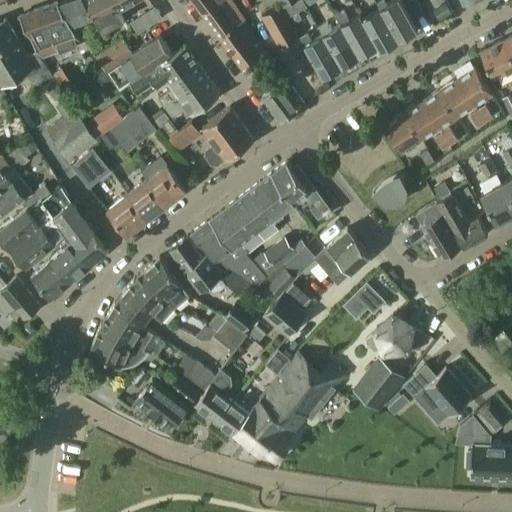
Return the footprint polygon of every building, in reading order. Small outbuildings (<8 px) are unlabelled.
[(84,0),(66,0),(61,2),(81,34),(99,24),(84,0)] [(108,0),(84,0),(99,24),(103,30),(124,19),(117,8),(114,10),(108,0)] [(108,0),(114,10),(117,8),(132,0),(108,0)] [(193,0),(199,8),(202,12),(218,0),(193,0)] [(233,0),(218,0),(202,12),(219,36),(241,65),(265,48),(245,17),(233,0)] [(400,0),(396,0),(388,5),(384,0),(380,0),(378,2),(382,9),(399,39),(418,29),(400,0)] [(44,55),(83,40),(71,26),(56,1),(20,16),(32,37),(44,55)] [(300,34),(280,3),(260,14),(279,46),(300,34)] [(382,9),(365,18),(363,19),(378,45),(381,49),(381,50),(399,39),(382,9)] [(363,19),(365,18),(361,12),(342,23),(360,55),(370,50),(372,54),(381,49),(378,45),(363,19)] [(131,22),(138,32),(148,26),(141,16),(131,22)] [(34,65),(29,57),(6,20),(0,21),(0,80),(1,83),(34,65)] [(320,25),(324,33),(342,65),(360,55),(342,23),(331,29),(327,22),(320,25)] [(324,76),(342,65),(324,33),(312,40),(308,32),(302,36),(324,76)] [(120,89),(122,87),(130,81),(173,52),(160,34),(134,52),(133,51),(107,70),(120,89)] [(107,70),(133,51),(124,38),(97,55),(107,70)] [(511,68),(511,51),(505,38),(481,49),(495,77),(511,68)] [(167,79),(168,79),(197,59),(186,44),(173,52),(130,81),(137,92),(153,81),(157,87),(167,79)] [(265,48),(241,65),(257,87),(265,81),(257,70),(272,59),(265,48)] [(159,98),(163,105),(201,79),(203,81),(209,76),(197,59),(168,79),(174,87),(159,98)] [(473,103),(492,91),(475,66),(456,78),(473,103)] [(221,93),(209,76),(203,81),(201,79),(163,105),(172,117),(182,110),(185,114),(190,110),(192,113),(221,93)] [(287,78),(280,83),(264,95),(282,120),(305,104),(287,78)] [(439,89),(455,115),(473,103),(456,78),(439,89)] [(455,115),(439,89),(421,101),(438,126),(455,115)] [(438,126),(421,101),(403,113),(420,138),(438,126)] [(485,121),(493,115),(485,104),(477,109),(485,121)] [(111,130),(127,151),(156,129),(140,106),(109,128),(111,130)] [(218,162),(226,157),(227,158),(254,139),(230,106),(203,125),(216,143),(208,149),(207,153),(213,161),(218,162)] [(478,126),(485,121),(477,109),(470,114),(478,126)] [(87,121),(97,135),(110,126),(101,112),(87,121)] [(420,138),(403,113),(385,125),(401,150),(420,138)] [(82,119),(55,140),(68,157),(95,136),(82,119)] [(201,134),(191,120),(169,137),(178,150),(201,134)] [(458,138),(450,126),(441,132),(449,144),(458,138)] [(110,130),(102,136),(111,147),(119,141),(110,130)] [(442,149),(449,144),(441,132),(440,133),(434,137),(442,149)] [(508,162),(511,159),(511,145),(502,151),(508,162)] [(19,146),(4,156),(12,166),(26,157),(19,146)] [(84,180),(105,164),(93,148),(72,164),(84,180)] [(427,163),(434,158),(427,148),(420,153),(427,163)] [(0,188),(11,180),(5,172),(10,167),(12,166),(4,156),(2,154),(0,154),(0,188)] [(157,171),(147,179),(167,205),(186,190),(160,156),(151,163),(157,171)] [(485,174),(496,167),(491,158),(479,164),(485,174)] [(288,161),(272,172),(293,200),(294,200),(302,210),(310,203),(320,216),(325,211),(328,215),(334,209),(332,208),(297,163),(293,166),(288,161)] [(240,221),(234,225),(239,233),(238,234),(240,238),(240,240),(259,225),(292,201),(293,200),(272,172),(257,183),(265,194),(257,200),(258,202),(258,205),(249,211),(239,219),(240,221)] [(408,186),(402,172),(393,175),(387,178),(381,183),(373,191),(383,202),(397,204),(406,198),(408,186)] [(11,180),(0,188),(0,214),(25,196),(32,191),(25,182),(19,174),(11,180)] [(511,196),(511,176),(503,181),(511,196)] [(147,179),(128,193),(147,219),(167,205),(147,179)] [(511,213),(511,196),(503,181),(481,193),(497,222),(511,213)] [(68,233),(67,233),(73,240),(68,244),(87,268),(107,251),(90,227),(91,225),(72,200),(62,184),(51,193),(45,183),(36,190),(36,192),(54,214),(68,233)] [(210,218),(190,233),(200,245),(203,242),(204,243),(216,258),(219,256),(228,265),(229,264),(255,287),(266,274),(247,251),(248,250),(240,240),(240,238),(238,234),(239,233),(234,225),(240,221),(239,219),(249,211),(258,205),(258,202),(257,200),(265,194),(257,183),(210,218)] [(464,246),(489,232),(479,214),(468,220),(451,190),(436,199),(464,246)] [(40,197),(28,207),(0,228),(0,235),(11,249),(54,214),(36,192),(40,197)] [(147,219),(128,193),(108,207),(128,234),(147,219)] [(441,255),(461,244),(435,202),(416,214),(441,255)] [(54,214),(11,249),(26,266),(67,233),(68,233),(54,214)] [(316,257),(319,261),(338,282),(370,253),(348,227),(324,248),(317,256),(316,257)] [(187,235),(170,248),(201,288),(221,272),(207,253),(203,256),(187,235)] [(273,263),(294,247),(286,235),(264,251),(273,263)] [(68,244),(50,259),(69,283),(87,268),(68,244)] [(261,251),(254,257),(265,272),(272,267),(271,264),(273,263),(264,251),(261,251)] [(160,256),(141,271),(175,307),(190,294),(160,256)] [(69,283),(50,259),(32,274),(52,298),(69,283)] [(297,275),(282,262),(268,275),(255,289),(271,302),(297,275)] [(119,297),(147,318),(151,312),(162,321),(175,307),(141,271),(138,274),(134,278),(134,279),(124,290),(119,297)] [(40,304),(16,276),(1,289),(25,318),(40,304)] [(285,291),(304,306),(312,297),(293,281),(285,291)] [(282,291),(264,313),(284,330),(303,308),(282,291)] [(100,326),(144,348),(154,332),(143,324),(147,318),(119,297),(113,305),(105,317),(105,316),(101,322),(102,323),(100,326)] [(226,319),(235,326),(243,332),(257,317),(235,300),(222,315),(226,319)] [(420,349),(423,331),(393,314),(365,339),(374,352),(409,347),(420,349)] [(223,341),(235,326),(226,319),(214,334),(223,341)] [(269,329),(261,321),(255,327),(264,335),(269,329)] [(100,326),(95,337),(90,348),(101,354),(100,357),(99,357),(98,358),(102,360),(106,362),(111,363),(116,364),(122,365),(128,364),(133,363),(137,361),(143,358),(145,355),(147,353),(149,351),(144,348),(100,326)] [(246,335),(243,332),(235,326),(223,341),(235,350),(246,335)] [(297,351),(260,399),(287,420),(263,452),(264,451),(276,460),(293,440),(288,436),(296,427),(294,426),(306,411),(312,416),(345,374),(328,361),(321,370),(297,351)] [(379,355),(364,375),(376,385),(367,397),(379,406),(404,375),(379,355)] [(182,377),(192,384),(206,367),(196,359),(182,377)] [(426,362),(403,382),(415,395),(426,386),(450,414),(472,396),(446,366),(437,374),(426,362)] [(215,375),(206,367),(192,384),(203,392),(215,375)] [(221,367),(210,382),(196,403),(233,432),(248,411),(225,394),(233,382),(232,374),(221,367)] [(179,374),(175,379),(171,385),(190,401),(199,390),(179,374)] [(187,406),(152,379),(137,399),(173,426),(187,406)] [(262,454),(263,452),(287,420),(260,399),(248,411),(233,432),(262,454)] [(388,406),(395,413),(402,407),(395,399),(388,406)] [(507,419),(490,399),(473,414),(490,433),(507,419)] [(471,442),(491,443),(492,436),(472,413),(460,424),(455,441),(471,442)] [(467,450),(466,467),(470,467),(470,476),(511,477),(511,443),(491,443),(471,442),(471,450),(467,450)]
